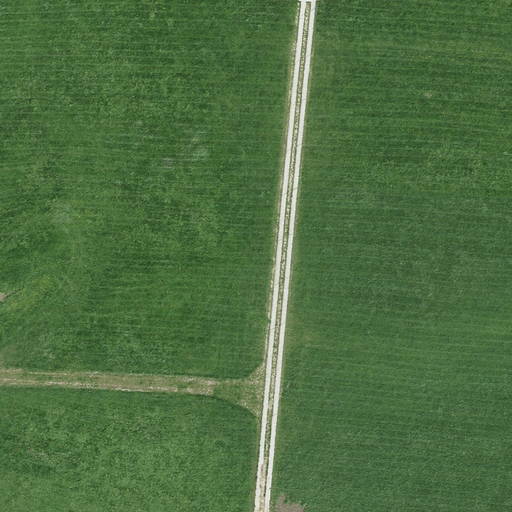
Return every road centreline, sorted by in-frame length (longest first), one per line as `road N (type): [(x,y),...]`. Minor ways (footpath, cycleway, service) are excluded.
road 1 (track): [(260,511),(303,0)]
road 2 (track): [(0,375),(271,392)]
